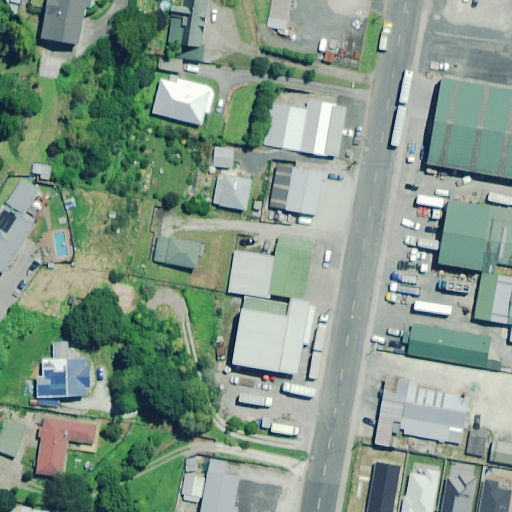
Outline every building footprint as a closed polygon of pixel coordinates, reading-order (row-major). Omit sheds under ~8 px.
[(85,7),(93,9),(95,1),(101,2),(101,0),(48,0),(41,38),(77,45),(85,7)] [(166,57),(182,59),(203,62),(210,0),(182,0),(182,7),(172,6),(166,57)] [(277,34),(289,36),(290,30),(289,30),(293,0),(271,0),(266,27),(278,29),(277,34)] [(206,127),(216,88),(169,76),(167,82),(161,81),(152,113),(206,127)] [(511,89),(430,76),(416,161),(511,177),(511,89)] [(346,108),(308,102),(307,111),(289,108),(272,106),(266,146),(338,157),(346,108)] [(236,150),(214,148),(213,166),(234,168),(236,150)] [(34,164),(32,173),(40,175),(39,179),(47,181),(48,176),(53,177),(54,168),(34,164)] [(325,174),(277,165),(274,181),(269,207),(318,216),(325,174)] [(251,181),(219,175),(214,205),(245,210),(251,181)] [(0,271),(5,275),(36,226),(21,216),(38,189),(23,179),(1,213),(0,212),(0,271)] [(511,265),(511,221),(437,209),(427,263),(488,274),(490,262),(511,265)] [(315,241),(279,235),(276,258),(234,252),(229,293),(270,298),(270,294),(307,300),(315,241)] [(202,244),(158,237),(154,262),(198,269),(202,244)] [(504,278),(475,273),(467,320),(496,325),(504,278)] [(511,279),(504,278),(497,322),(511,324),(511,279)] [(310,302),(291,299),(290,305),(245,297),(233,364),(297,376),(310,302)] [(483,335),(402,322),(397,355),(477,368),(483,335)] [(511,327),(504,326),(499,357),(511,359),(511,327)] [(69,359),(69,343),(54,343),(54,361),(44,360),(43,379),(38,379),(37,406),(56,406),(56,397),(90,398),(90,360),(69,359)] [(395,378),(379,376),(367,442),(384,445),(395,378)] [(464,393),(399,382),(390,434),(455,445),(464,393)] [(37,438),(41,438),(37,475),(64,478),(69,441),(95,444),(98,425),(44,418),(43,427),(38,427),(37,438)] [(27,428),(6,421),(0,437),(0,451),(16,458),(27,428)] [(510,444),(482,440),(479,458),(507,463),(510,444)] [(391,511),(402,454),(371,449),(359,511),(391,511)] [(241,467),(210,462),(202,511),(236,511),(237,508),(234,508),(241,467)] [(204,479),(185,476),(180,501),(199,504),(204,479)] [(196,511),(197,505),(183,503),(181,511),(196,511)]
